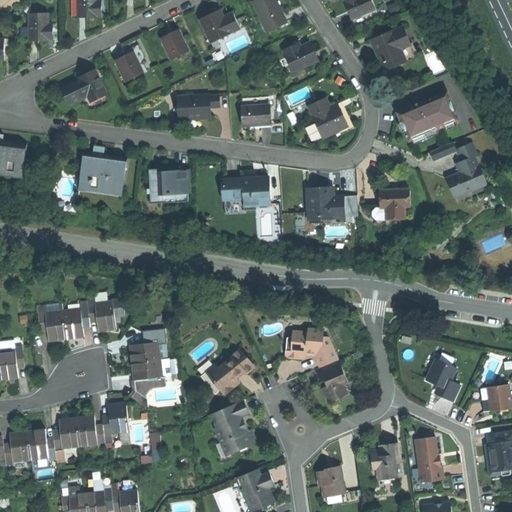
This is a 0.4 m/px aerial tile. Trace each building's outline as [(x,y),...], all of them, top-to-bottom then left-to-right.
[(77,0),(78,17),(88,17),(101,17),(101,0),(97,0),(77,0)] [(255,0),(252,2),(266,31),(285,21),(278,6),(274,0),(255,0)] [(344,0),(348,9),(352,19),(376,9),(372,0),(344,0)] [(199,20),(210,44),(240,29),(232,13),(223,17),(220,10),(209,15),(199,20)] [(42,40),(53,40),(53,23),(47,23),(47,14),(28,14),(29,41),(42,40)] [(377,52),(382,64),(404,54),(401,48),(411,44),(403,26),(372,40),(377,52)] [(160,38),(170,61),(190,51),(179,29),(169,33),(160,38)] [(283,52),(294,73),(318,61),(314,52),(310,44),(300,49),(298,45),(283,52)] [(404,54),(382,64),(384,69),(416,56),(411,44),(401,48),(404,54)] [(114,61),(124,82),(144,73),(133,52),(124,56),(114,61)] [(90,102),(106,94),(94,71),(85,76),(78,79),(80,82),(75,84),(83,99),(87,96),(90,102)] [(83,99),(75,84),(62,90),(69,105),(83,99)] [(448,92),(399,112),(404,126),(410,139),(412,138),(438,128),(459,119),(448,92)] [(178,97),(179,119),(194,118),(209,117),(209,107),(208,96),(208,95),(178,97)] [(208,96),(209,107),(219,106),(218,95),(208,96)] [(241,99),(243,127),(257,126),(270,125),(269,98),(241,99)] [(316,124),(323,137),(334,132),(347,126),(337,103),(329,107),(325,98),(308,106),(316,124)] [(342,101),(337,103),(347,126),(334,132),(336,137),(355,128),(347,112),(342,101)] [(323,137),(316,124),(307,128),(314,141),(323,137)] [(21,163),(24,145),(13,144),(6,143),(0,142),(0,171),(14,173),(16,162),(21,163)] [(434,159),(457,150),(462,161),(458,163),(462,172),(452,176),(448,178),(456,197),(488,184),(480,165),(479,165),(475,156),(478,155),(473,142),(457,149),(454,142),(431,151),(434,159)] [(103,154),(104,148),(96,147),(95,153),(84,151),(81,178),(90,179),(89,189),(116,193),(117,181),(123,181),(126,157),(112,155),(103,154)] [(161,202),(188,201),(187,171),(190,171),(190,169),(173,170),(173,168),(168,169),(148,170),(149,192),(147,192),(147,197),(161,197),(161,202)] [(62,198),(72,200),(74,177),(64,176),(62,198)] [(258,182),(257,177),(243,179),(223,180),(225,198),(246,196),(247,206),(271,204),(269,181),(258,182)] [(307,189),(309,220),(345,217),(343,196),(334,197),(334,187),(322,188),(307,189)] [(380,191),(381,209),(387,208),(387,220),(406,219),(405,207),(411,207),(410,190),(400,190),(400,193),(391,193),(391,191),(386,191),(380,191)] [(356,196),(343,196),(345,217),(358,217),(356,196)] [(387,208),(381,209),(376,209),(372,212),(373,217),(378,220),(387,220),(387,208)] [(121,317),(125,317),(123,299),(113,300),(113,302),(116,318),(121,317)] [(88,302),(88,305),(90,319),(97,318),(96,304),(95,301),(88,302)] [(113,302),(96,304),(97,318),(99,332),(109,331),(117,330),(116,323),(116,318),(113,302)] [(82,324),(90,323),(90,319),(88,305),(80,307),(80,309),(82,324)] [(84,337),(82,324),(80,309),(63,312),(67,339),(76,338),(84,337)] [(41,329),(48,328),(46,314),(46,310),(38,311),(41,329)] [(63,312),(46,314),(48,328),(50,341),(59,340),(67,339),(63,312)] [(309,332),(309,336),(294,335),(293,348),(289,351),(287,358),(295,359),(303,360),(307,353),(314,354),(320,368),(338,360),(332,345),(322,349),(323,340),(324,334),(309,332)] [(162,342),(161,335),(144,337),(145,344),(160,343),(162,342)] [(323,340),(322,349),(332,345),(329,338),(323,340)] [(0,343),(0,352),(16,351),(15,348),(15,342),(0,343)] [(160,343),(162,358),(169,357),(167,344),(165,342),(162,342),(160,343)] [(160,343),(145,344),(131,346),(132,356),(133,363),(162,360),(162,358),(160,343)] [(15,348),(16,351),(17,364),(25,364),(23,347),(15,348)] [(230,355),(232,358),(244,372),(246,375),(254,368),(238,348),(230,355)] [(19,378),(17,364),(16,351),(0,352),(0,372),(1,380),(9,379),(19,378)] [(451,381),(457,368),(436,359),(426,380),(438,385),(441,387),(439,392),(438,395),(446,398),(452,401),(460,385),(451,381)] [(164,377),(162,360),(133,363),(134,375),(135,381),(136,392),(132,399),(147,409),(148,409),(147,396),(153,389),(168,387),(167,377),(164,377)] [(321,383),(325,381),(327,386),(322,389),(328,403),(339,398),(349,394),(345,384),(348,382),(338,360),(320,368),(315,370),(321,383)] [(224,395),(232,388),(229,384),(236,379),(224,364),(217,370),(214,367),(200,378),(215,396),(221,391),(224,395)] [(239,383),(236,379),(229,384),(232,388),(235,385),(239,383)] [(508,384),(487,387),(491,411),(511,408),(508,384)] [(487,387),(480,388),(483,406),(483,412),(491,411),(487,387)] [(250,431),(247,432),(241,418),(249,415),(243,401),(240,402),(212,414),(218,428),(214,429),(221,445),(224,443),(229,455),(255,443),(253,437),(250,431)] [(118,406),(109,407),(110,420),(112,434),(120,433),(130,432),(126,405),(118,406)] [(98,446),(96,431),(95,417),(87,418),(77,419),(80,448),(98,446)] [(69,420),(60,421),(61,435),(63,450),(80,448),(77,419),(69,420)] [(103,421),(104,430),(105,438),(112,437),(112,434),(110,420),(103,421)] [(98,448),(106,447),(106,444),(105,438),(104,430),(96,431),(98,446),(98,448)] [(511,430),(487,435),(490,455),(493,472),(504,470),(503,469),(511,467),(511,430)] [(36,432),(29,433),(32,461),(49,459),(47,445),(46,431),(36,432)] [(130,432),(120,433),(121,443),(131,442),(130,432)] [(20,434),(10,435),(11,450),(13,463),(32,461),(29,433),(20,434)] [(63,452),(63,450),(61,435),(55,436),(55,444),(57,453),(63,452)] [(415,439),(420,482),(444,479),(443,472),(442,465),(441,465),(439,455),(437,455),(435,437),(415,439)] [(225,456),(229,455),(224,443),(221,445),(225,456)] [(49,461),(57,460),(57,453),(55,444),(47,445),(49,459),(49,461)] [(379,479),(402,476),(400,459),(399,459),(397,444),(389,445),(380,447),(381,451),(372,452),(374,469),(378,469),(379,479)] [(11,450),(5,450),(6,460),(7,467),(13,466),(13,463),(11,450)] [(322,485),(324,497),(345,493),(340,466),(333,467),(334,469),(326,471),(317,473),(319,480),(320,486),(322,485)] [(263,477),(259,469),(237,479),(246,498),(249,497),(255,511),(256,511),(276,503),(274,499),(272,500),(268,489),(275,486),(272,480),(270,474),(263,477)] [(70,489),(71,496),(81,495),(81,488),(70,489)] [(107,508),(115,507),(113,491),(113,489),(105,490),(105,493),(107,508)] [(120,490),(113,491),(115,507),(115,509),(122,508),(121,493),(120,490)] [(140,511),(138,491),(121,493),(122,508),(122,511),(140,511)] [(105,493),(88,494),(89,511),(107,511),(107,508),(105,493)] [(81,495),(71,496),(72,510),(72,511),(89,511),(88,494),(81,495)] [(71,496),(63,497),(64,511),(72,510),(71,496)] [(255,511),(249,497),(246,498),(251,511),(255,511)] [(450,502),(423,505),(424,511),(451,511),(450,502)]
